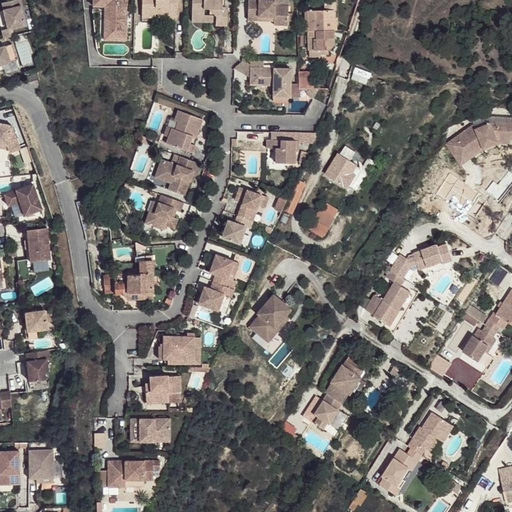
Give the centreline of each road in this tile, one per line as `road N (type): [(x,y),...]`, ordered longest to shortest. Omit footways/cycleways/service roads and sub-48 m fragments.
road 1 (residential): [(0,97),(25,98),(39,117),(86,296),(120,325)]
road 2 (residential): [(120,325),(171,314),(214,206),(223,120)]
road 3 (residential): [(352,327),(481,411),(493,415),(511,401)]
road 4 (residential): [(223,120),(219,66),(166,67),(172,89),(223,110)]
